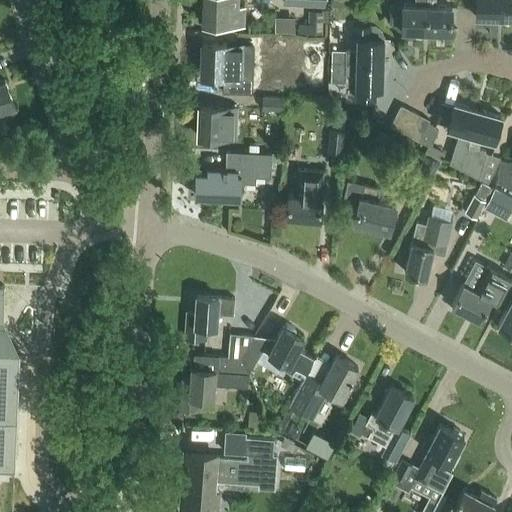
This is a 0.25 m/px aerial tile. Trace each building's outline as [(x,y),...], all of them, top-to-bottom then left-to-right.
[(202,0),(202,23),(243,25),(244,6),(237,6),(237,0),(202,0)] [(424,31),(426,0),(414,0),(414,4),(402,4),(401,5),(390,4),(390,22),(401,23),(401,30),(424,31)] [(426,0),(424,31),(450,32),(451,6),(435,5),(435,0),(426,0)] [(475,0),(475,16),(500,17),(500,0),(475,0)] [(511,0),(500,0),(500,17),(511,17),(511,0)] [(275,13),(275,28),(296,29),(296,13),(275,13)] [(331,63),(382,63),(383,38),(370,37),(370,26),(353,25),(352,49),(331,49),(331,63)] [(307,46),(294,37),(287,47),(300,56),(307,46)] [(250,90),(250,67),(225,66),(225,42),(202,42),(201,75),(224,76),(223,90),(250,90)] [(382,87),(382,63),(331,63),(330,81),(345,81),(345,74),(355,74),(355,98),(375,98),(375,87),(382,87)] [(0,108),(12,105),(4,79),(0,80),(0,108)] [(282,96),(262,96),(261,109),(282,109),(282,96)] [(460,167),(477,108),(453,101),(452,105),(441,102),(436,120),(447,123),(446,127),(458,130),(449,162),(460,167)] [(399,130),(410,109),(400,104),(389,125),(399,130)] [(221,106),(199,105),(198,136),(220,136),(220,135),(235,136),(236,108),(221,107),(221,106)] [(477,108),(460,167),(479,177),(486,152),(484,148),(478,147),(481,137),(493,140),(501,115),(477,108)] [(408,135),(419,114),(410,109),(399,130),(408,135)] [(418,140),(428,121),(429,119),(419,114),(408,135),(418,140)] [(428,121),(418,140),(430,146),(438,130),(431,123),(428,121)] [(341,152),(343,129),(330,128),(327,151),(341,152)] [(237,150),(236,168),(217,167),(216,173),(205,172),(204,196),(250,198),(251,182),(266,183),(266,176),(281,177),(282,160),(293,160),(293,154),(282,153),(237,150)] [(426,185),(439,161),(425,153),(412,178),(426,185)] [(511,160),(499,159),(496,181),(511,188),(511,160)] [(321,198),(323,170),(298,168),(296,195),(288,195),(286,216),(319,219),(321,198)] [(389,230),(395,203),(376,199),(379,187),(347,179),(342,199),(357,203),(353,222),(389,230)] [(484,208),(505,218),(511,204),(511,195),(494,187),(484,208)] [(475,217),(485,200),(474,194),(465,212),(475,217)] [(444,254),(452,221),(428,215),(426,223),(416,220),(404,271),(426,276),(431,251),(444,254)] [(509,269),(511,270),(511,251),(503,266),(509,269)] [(499,302),(511,278),(487,265),(475,288),(462,282),(451,304),(453,305),(451,309),(462,314),(464,311),(479,319),(491,297),(499,302)] [(3,285),(0,285),(0,469),(14,470),(18,348),(1,347),(3,285)] [(216,313),(232,314),(233,298),(217,297),(218,296),(196,294),(195,312),(186,311),(185,337),(205,338),(206,325),(216,326),(216,313)] [(511,296),(497,324),(509,330),(507,334),(511,336),(511,296)] [(302,379),(305,373),(313,359),(296,350),(303,336),(291,330),(293,327),(286,323),(284,326),(282,325),(275,337),(255,335),(242,356),(249,372),(250,372),(265,344),(270,347),(267,353),(288,364),(285,370),(302,379)] [(229,333),(228,354),(242,356),(255,335),(229,332),(229,333)] [(228,354),(220,354),(194,352),(193,367),(191,367),(190,378),(182,378),(180,407),(199,409),(200,396),(212,397),(213,383),(247,386),(248,372),(249,372),(242,356),(228,354)] [(305,373),(302,379),(289,404),(312,416),(327,390),(340,397),(344,391),(347,391),(350,386),(349,382),(357,366),(335,354),(321,381),(305,373)] [(402,422),(406,414),(404,412),(413,396),(390,384),(372,419),(358,412),(349,429),(360,435),(361,432),(372,437),(373,436),(387,444),(382,454),(394,460),(409,432),(397,426),(399,422),(402,422)] [(264,409),(247,409),(247,424),(263,425),(264,409)] [(402,457),(391,479),(408,488),(414,476),(443,490),(453,470),(445,466),(447,461),(449,462),(463,435),(460,433),(460,430),(453,427),(452,429),(439,422),(432,435),(429,433),(422,447),(425,449),(427,450),(419,466),(402,457)] [(185,452),(180,510),(212,511),(216,511),(218,491),(216,491),(212,491),(213,479),(258,483),(257,489),(274,490),(274,488),(277,453),(272,453),(273,437),(244,435),(243,451),(242,453),(247,453),(247,456),(215,454),(215,451),(185,448),(185,452)] [(446,500),(439,511),(488,511),(496,497),(480,489),(477,495),(463,487),(454,504),(446,500)]
